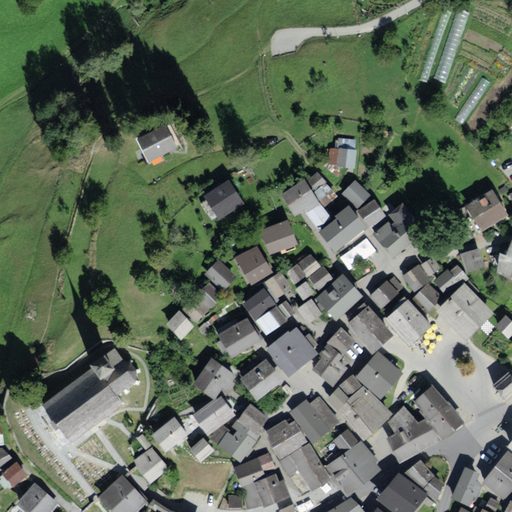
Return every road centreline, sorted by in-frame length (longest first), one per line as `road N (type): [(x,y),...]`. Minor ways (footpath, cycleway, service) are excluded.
road 1 (residential): [(511,234),(422,254),(394,267),(369,296)]
road 2 (tertiary): [(318,511),(432,444),(457,447)]
road 3 (residential): [(430,0),(382,22),(288,38)]
